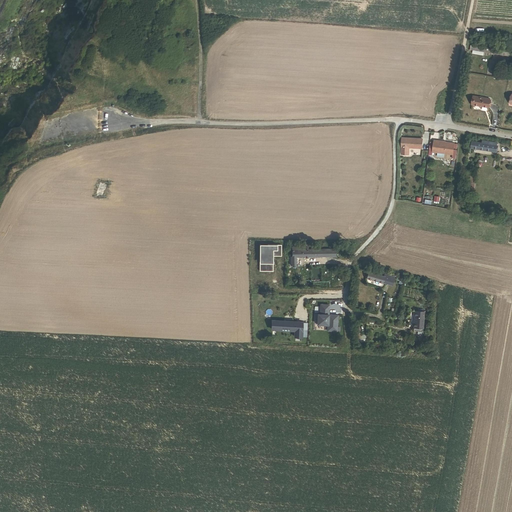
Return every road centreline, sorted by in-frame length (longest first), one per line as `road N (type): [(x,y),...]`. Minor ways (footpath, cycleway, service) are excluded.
road 1 (unclassified): [(511,136),(393,121),(149,121)]
road 2 (track): [(196,0),(198,123)]
